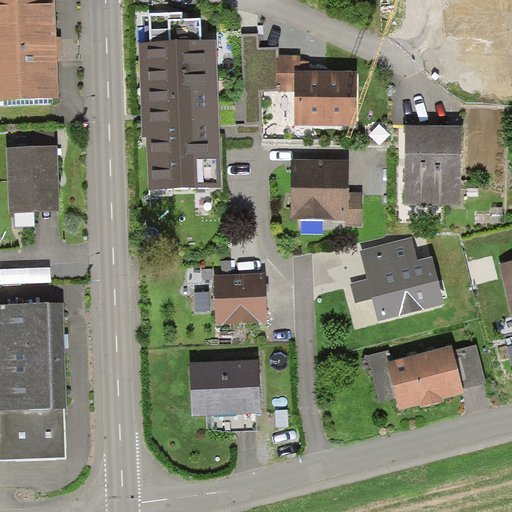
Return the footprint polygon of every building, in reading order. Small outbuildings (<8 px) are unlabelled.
[(0,0),(0,101),(58,101),(56,53),(53,0),(0,0)] [(511,0),(457,0),(458,16),(482,15),(483,35),(511,33),(511,0)] [(214,40),(143,43),(148,193),(219,191),(217,133),(214,40)] [(279,97),(297,97),(297,75),(297,61),(279,61),(279,97)] [(297,97),(297,128),(354,127),(354,74),(297,75),(297,97)] [(406,127),(403,207),(458,209),(460,128),(406,127)] [(36,145),(58,145),(58,131),(36,131),(36,145)] [(8,150),(10,214),(59,213),(57,148),(8,150)] [(343,169),(290,169),(290,231),(354,231),(354,203),(343,203),(343,169)] [(372,298),(379,323),(444,306),(430,256),(417,260),(412,240),(361,254),(369,282),(351,287),(356,303),(372,298)] [(511,262),(499,265),(511,317),(511,262)] [(261,278),(217,280),(220,329),(264,326),(261,278)] [(63,306),(0,306),(0,413),(3,414),(65,412),(63,306)] [(452,352),(462,390),(487,383),(477,346),(452,352)] [(388,352),(367,358),(380,406),(396,401),(399,412),(419,406),(420,410),(443,404),(442,400),(464,394),(462,390),(454,360),(452,352),(451,348),(391,365),(388,352)] [(256,364),(192,365),(193,416),(257,415),(256,364)] [(65,412),(3,414),(4,466),(66,465),(65,412)]
